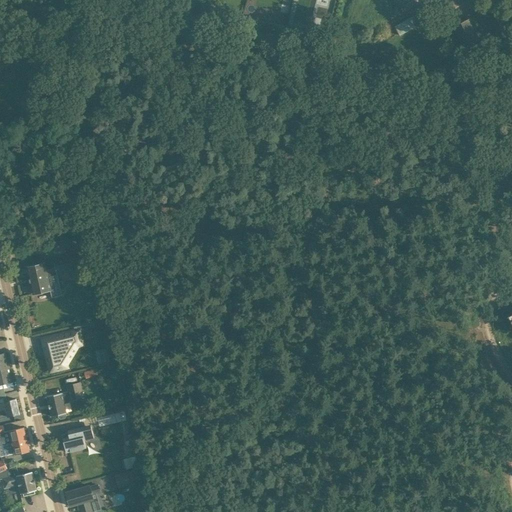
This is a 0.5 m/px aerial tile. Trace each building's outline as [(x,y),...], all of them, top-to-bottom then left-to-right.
[(279,16),(287,18),(290,0),(290,2),(283,0),(280,14),(283,14),(282,17),(280,16),(279,16)] [(441,0),(447,11),(461,4),(459,0),(441,0)] [(428,20),(423,12),(395,26),(400,35),(428,20)] [(453,23),(459,38),(472,32),(467,18),(453,23)] [(6,44),(0,45),(0,77),(13,74),(6,44)] [(56,271),(81,265),(79,256),(54,262),(56,271)] [(33,294),(51,290),(60,287),(58,280),(49,282),(45,263),(27,267),(33,294)] [(104,321),(94,323),(96,331),(106,329),(104,321)] [(55,339),(43,341),(50,371),(67,367),(65,359),(70,358),(78,346),(82,344),(79,330),(55,336),(55,339)] [(110,360),(107,351),(99,353),(102,362),(110,360)] [(0,369),(9,368),(5,352),(0,353),(0,369)] [(0,384),(12,382),(9,368),(0,369),(0,384)] [(84,370),(85,377),(98,375),(97,368),(84,370)] [(62,393),(47,396),(52,416),(58,414),(59,417),(61,419),(65,418),(67,415),(66,413),(64,402),(84,398),(80,382),(67,385),(68,391),(62,393)] [(8,416),(10,416),(20,413),(16,399),(5,401),(5,402),(0,402),(0,414),(1,417),(8,415),(8,416)] [(89,425),(66,430),(67,436),(61,438),(64,453),(84,448),(83,441),(92,438),(89,425)] [(5,432),(0,432),(0,445),(3,444),(27,439),(24,427),(14,429),(10,430),(5,431),(5,432)] [(3,444),(0,445),(0,456),(0,457),(15,453),(16,454),(30,451),(27,439),(3,444)] [(0,472),(8,469),(4,459),(0,460),(0,472)] [(19,474),(16,465),(8,469),(0,472),(0,478),(2,478),(5,489),(15,486),(15,484),(18,483),(22,493),(37,490),(32,471),(19,474)] [(115,475),(119,487),(141,480),(137,468),(115,475)] [(94,511),(91,500),(94,499),(93,495),(101,493),(98,484),(91,486),(91,485),(66,492),(70,506),(78,504),(79,511),(94,511)]
